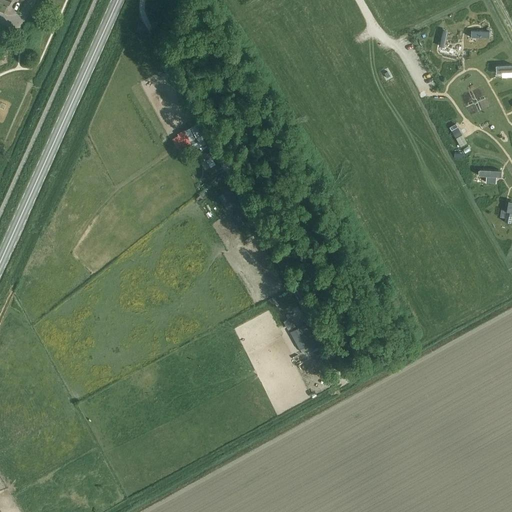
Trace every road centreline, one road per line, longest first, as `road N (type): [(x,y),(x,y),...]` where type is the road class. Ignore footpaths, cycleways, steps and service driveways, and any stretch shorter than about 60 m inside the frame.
road 1 (track): [(345,385),(145,19),(143,0)]
road 2 (secondary): [(0,265),(118,0)]
